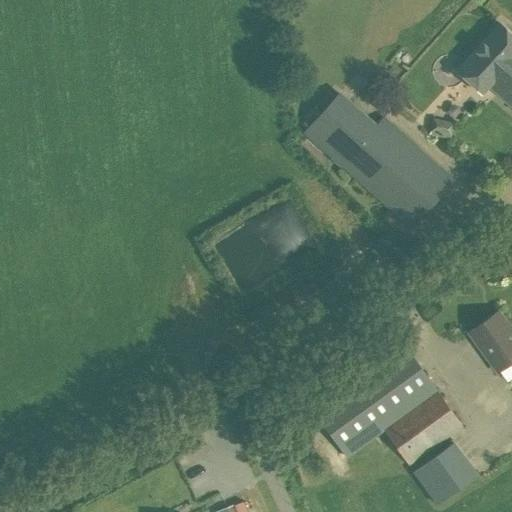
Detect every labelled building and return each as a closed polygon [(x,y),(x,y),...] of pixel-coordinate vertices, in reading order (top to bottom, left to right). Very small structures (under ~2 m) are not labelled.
[(511,33),(501,23),(457,71),(482,94),(489,87),(511,107),(511,33)] [(377,125),(340,92),(302,134),(411,230),(455,180),(384,116),(377,125)] [(497,372),(511,361),(511,330),(498,312),(469,333),(497,372)] [(409,466),(463,427),(438,392),(438,391),(400,340),(310,406),(347,459),(385,430),(409,466)] [(436,506),(479,475),(455,442),(413,473),(436,506)]
